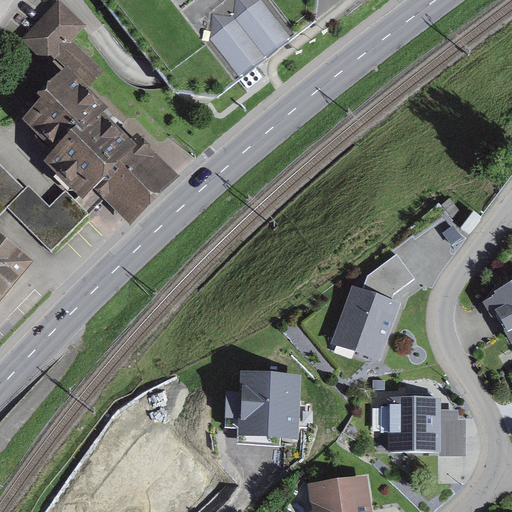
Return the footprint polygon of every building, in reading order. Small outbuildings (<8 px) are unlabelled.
[(100,0),(174,96),(219,101),(313,25),(316,0),(100,0)] [(66,184),(115,135),(103,124),(108,118),(71,82),(28,125),(61,158),(51,168),(66,184)] [(130,151),(115,135),(66,184),(84,202),(98,188),(130,219),(171,178),(137,144),(130,151)] [(0,210),(18,192),(0,173),(0,210)] [(52,252),(87,215),(64,193),(29,229),(52,252)] [(0,255),(0,307),(26,278),(0,255)] [(511,290),(489,305),(511,342),(511,290)] [(355,297),(337,347),(376,361),(394,311),(355,297)] [(297,383),(243,382),(242,440),(296,441),(297,383)] [(438,404),(393,404),(394,454),(459,454),(459,417),(438,417),(438,404)] [(365,511),(362,485),(315,491),(317,511),(365,511)]
